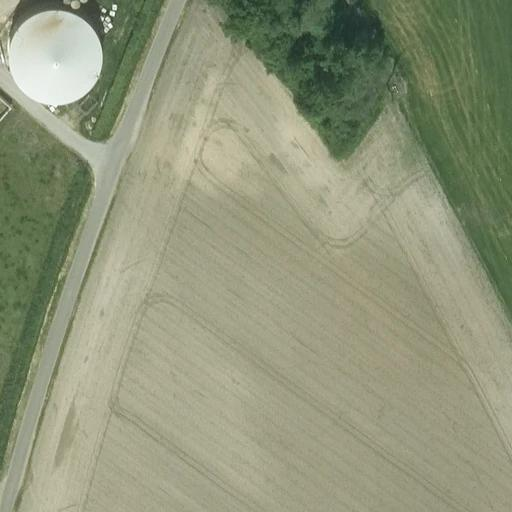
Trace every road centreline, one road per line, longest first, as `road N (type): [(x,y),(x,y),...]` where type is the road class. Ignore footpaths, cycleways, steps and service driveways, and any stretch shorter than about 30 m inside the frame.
road 1 (unclassified): [(107,166),(1,511)]
road 2 (unclassified): [(169,0),(107,166)]
road 3 (unclassified): [(107,166),(0,76)]
